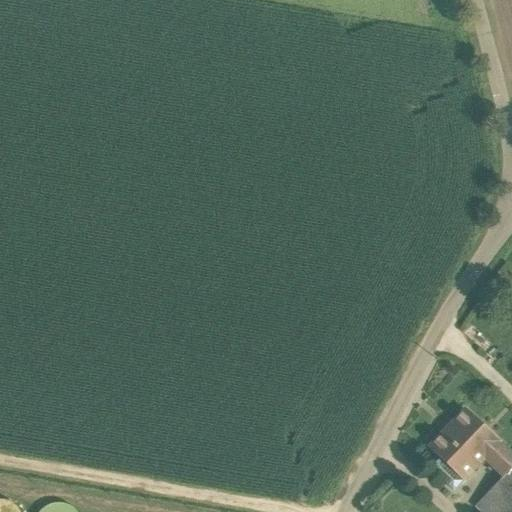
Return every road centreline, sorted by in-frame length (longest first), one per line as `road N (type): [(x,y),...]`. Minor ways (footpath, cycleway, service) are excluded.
road 1 (unclassified): [(511,222),(450,304),(339,511)]
road 2 (track): [(0,466),(271,511)]
road 3 (unclassified): [(475,0),(511,137)]
